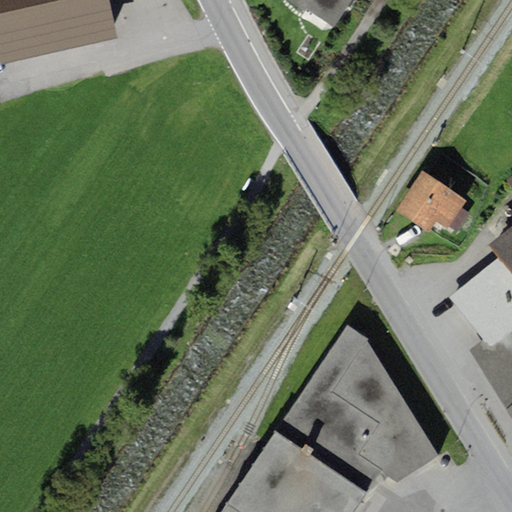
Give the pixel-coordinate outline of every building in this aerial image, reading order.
[(108,0),(0,0),(0,55),(2,65),(117,38),(108,0)] [(291,0),(333,28),(351,0),(291,0)] [(423,171),(396,211),(428,232),(436,221),(446,229),(449,225),(461,207),(466,200),(423,171)] [(461,207),(449,225),(460,233),(472,215),(461,207)] [(511,227),(488,247),(499,258),(511,275),(511,227)] [(490,348),(511,331),(511,275),(499,258),(450,296),(484,340),(490,348)] [(367,338),(347,325),(276,432),(368,495),(380,472),(397,482),(439,455),(367,338)] [(511,331),(490,348),(484,340),(470,350),(511,418),(511,331)] [(356,511),(368,495),(276,432),(220,511),(356,511)]
